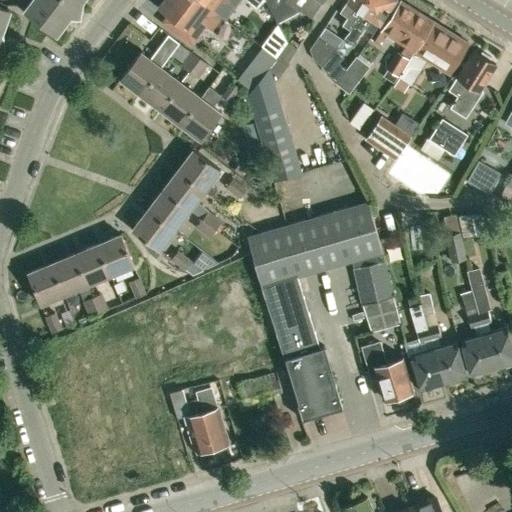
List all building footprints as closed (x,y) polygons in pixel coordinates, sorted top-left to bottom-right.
[(76,12),(77,9),(78,3),(80,0),(32,0),(25,11),(54,34),(72,11),(76,12)] [(201,0),(163,0),(159,6),(186,26),(181,33),(193,42),(216,11),(205,2),(201,0)] [(263,0),(246,0),(255,8),(263,0)] [(265,0),(277,23),(278,22),(276,19),(286,5),(282,2),(284,0),(287,0),(300,9),(312,17),(322,0),(265,0)] [(350,30),(370,0),(346,0),(339,12),(347,17),(342,24),(349,29),(344,37),(350,30)] [(394,0),(370,0),(350,30),(344,37),(353,43),(371,17),(379,23),(394,0)] [(414,51),(434,20),(402,0),(400,0),(381,30),(386,33),(385,38),(392,43),(396,39),(405,45),(398,55),(396,54),(387,68),(397,75),(400,72),(409,59),(414,51)] [(0,31),(2,26),(8,9),(0,6),(0,31)] [(448,72),(467,42),(434,20),(414,51),(409,59),(400,72),(397,75),(398,75),(398,76),(410,83),(426,58),(448,72)] [(279,26),(263,47),(276,56),(287,41),(279,26)] [(121,77),(140,92),(160,66),(161,67),(180,42),(169,34),(150,58),(140,51),(121,77)] [(321,65),(336,46),(319,35),(310,49),(313,58),(321,65)] [(250,90),(246,95),(272,180),(302,172),(275,82),(289,63),(287,61),(296,48),(287,41),(276,56),(260,77),(250,90)] [(337,47),(336,46),(321,65),(328,75),(334,81),(345,68),(339,62),(344,57),(335,48),(337,47)] [(466,116),(482,90),(480,89),(496,64),(490,60),(492,58),(482,52),(481,54),(475,50),(450,89),(459,95),(456,100),(454,99),(452,101),(454,102),(451,106),(466,116)] [(188,71),(199,57),(191,51),(181,65),(188,71)] [(345,68),(334,81),(336,83),(349,93),(369,66),(356,56),(346,69),(345,68)] [(208,63),(199,57),(188,71),(197,78),(208,63)] [(160,66),(140,92),(161,108),(180,81),(161,67),(160,66)] [(247,67),(237,80),(250,90),(260,77),(247,67)] [(181,82),(180,81),(161,108),(181,123),(201,97),(181,82)] [(221,94),(230,101),(239,87),(230,81),(221,94)] [(201,97),(181,123),(201,138),(221,112),(210,104),(218,93),(209,86),(201,97)] [(448,106),(455,95),(445,88),(431,108),(453,123),(457,116),(464,121),(465,118),(448,106)] [(362,102),(350,121),(358,127),(370,108),(362,102)] [(394,159),(411,135),(381,115),(365,138),(394,159)] [(429,138),(454,154),(467,134),(441,118),(429,138)] [(260,147),(258,137),(246,140),(249,151),(260,147)] [(419,193),(436,193),(448,174),(405,145),(387,172),(419,193)] [(178,169),(204,189),(220,169),(194,149),(178,169)] [(468,180),(489,192),(499,173),(478,161),(468,180)] [(204,189),(178,169),(163,189),(189,209),(202,218),(215,229),(222,220),(195,200),(204,189)] [(233,178),(226,186),(240,197),(246,188),(233,178)] [(163,189),(148,209),(174,229),(189,209),(163,189)] [(372,330),(393,325),(400,323),(394,295),(368,200),(247,235),(262,286),(286,358),(300,403),(298,404),(303,419),(343,407),(325,347),(320,348),(297,275),(352,259),(362,304),(363,303),(372,330)] [(174,229),(148,209),(133,229),(158,249),(174,229)] [(460,213),(462,232),(484,231),(482,212),(460,213)] [(202,218),(195,226),(209,237),(215,229),(202,218)] [(466,258),(461,236),(460,231),(445,234),(451,262),(466,258)] [(121,234),(98,243),(111,274),(134,265),(121,234)] [(87,284),(88,284),(111,274),(98,243),(75,253),(87,284)] [(171,258),(184,269),(191,260),(178,250),(171,258)] [(93,297),(87,284),(75,253),(51,263),(64,293),(78,287),(90,314),(78,319),(82,327),(99,320),(102,319),(101,318),(99,312),(93,297)] [(64,293),(51,263),(28,272),(41,303),(64,293)] [(479,267),(468,270),(466,270),(471,289),(474,301),(488,298),(479,267)] [(139,277),(129,281),(135,297),(146,293),(139,277)] [(465,309),(476,307),(474,301),(471,289),(460,292),(465,309)] [(419,295),(421,303),(424,314),(434,312),(430,292),(419,295)] [(93,297),(99,312),(108,308),(102,293),(93,297)] [(421,304),(409,307),(420,343),(424,341),(427,350),(410,355),(420,388),(424,387),(426,389),(431,387),(432,385),(443,382),(428,327),(421,304)] [(493,367),(504,364),(507,365),(511,364),(511,362),(511,343),(507,327),(490,331),(488,322),(491,321),(487,309),(477,312),(487,345),(493,367)] [(62,327),(55,311),(45,316),(51,332),(62,327)] [(477,312),(467,315),(470,327),(474,326),(476,336),(460,340),(470,373),(474,372),(476,374),(481,372),(482,370),(493,367),(487,345),(477,312)] [(437,324),(428,327),(443,382),(453,379),(456,380),(461,379),(462,376),(466,375),(456,342),(439,346),(437,337),(440,336),(437,324)] [(379,342),(363,347),(372,378),(378,376),(384,399),(412,391),(402,358),(385,363),(379,342)] [(282,391),(276,371),(238,382),(244,402),(282,391)] [(190,415),(184,417),(188,430),(190,429),(197,451),(211,447),(211,448),(214,451),(219,452),(223,449),(223,445),(223,444),(228,442),(218,407),(204,411),(200,398),(186,402),(190,415)] [(441,511),(435,496),(412,506),(414,511),(441,511)] [(374,511),(369,497),(344,507),(346,511),(374,511)]
